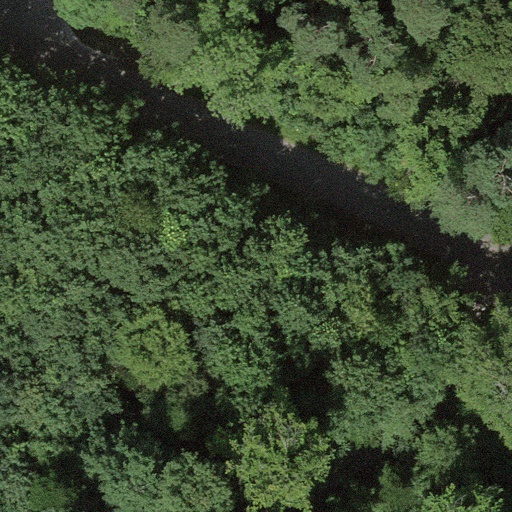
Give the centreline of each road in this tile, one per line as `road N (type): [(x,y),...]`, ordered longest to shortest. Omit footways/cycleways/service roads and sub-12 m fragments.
road 1 (unclassified): [(511,266),(0,32)]
road 2 (track): [(511,354),(279,511)]
